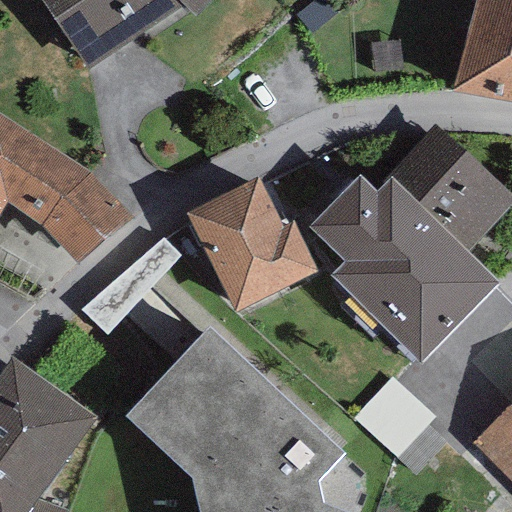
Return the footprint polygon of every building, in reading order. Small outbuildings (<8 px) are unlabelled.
[(208,0),(43,0),(88,66),(181,3),(197,14),(208,0)] [(511,0),(475,0),(453,82),(511,96),(511,0)] [(89,165),(0,108),(0,209),(8,197),(40,219),(89,165)] [(387,171),(470,248),(511,202),(511,191),(435,120),(387,171)] [(89,165),(40,219),(77,256),(130,210),(89,165)] [(470,248),(387,171),(376,185),(359,171),(309,225),(342,256),(331,269),(420,358),(501,277),(470,248)] [(259,175),(186,211),(234,307),(318,266),(295,217),(283,223),(259,175)] [(162,235),(81,308),(106,334),(180,253),(162,235)] [(356,511),(357,509),(322,497),(319,472),(342,444),(208,318),(123,410),(191,470),(200,511),(356,511)] [(96,414),(12,354),(0,371),(0,511),(25,511),(36,498),(96,414)] [(421,483),(455,446),(394,389),(360,426),(421,483)] [(511,400),(473,442),(511,478),(511,400)] [(66,511),(68,509),(36,498),(25,511),(66,511)]
